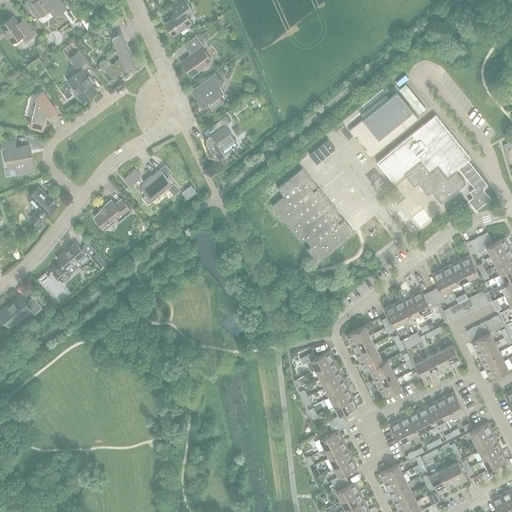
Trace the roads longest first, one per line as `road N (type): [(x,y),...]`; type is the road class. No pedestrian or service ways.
road 1 (residential): [(377,415),(334,337),(339,322),(458,226),(511,212)]
road 2 (residential): [(82,196),(125,150),(177,123),(179,99),(133,0)]
road 3 (residential): [(511,204),(485,148),(418,68)]
road 4 (residential): [(82,196),(48,165),(49,148),(121,91)]
road 5 (residential): [(0,285),(82,196)]
